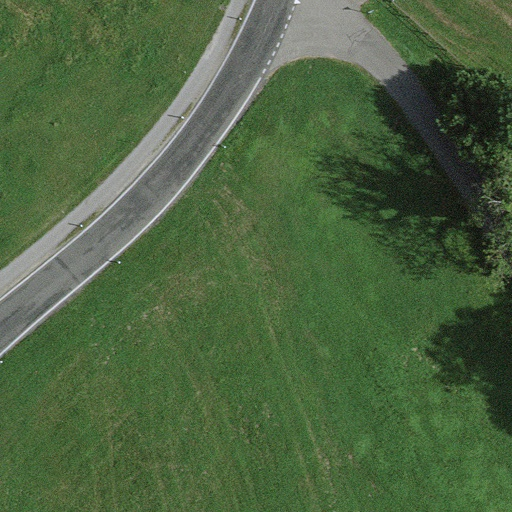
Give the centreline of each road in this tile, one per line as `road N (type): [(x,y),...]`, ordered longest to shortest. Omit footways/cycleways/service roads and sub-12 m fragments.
road 1 (unclassified): [(272,0),(203,134),(103,241),(0,327)]
road 2 (track): [(303,0),(391,64),(511,251)]
